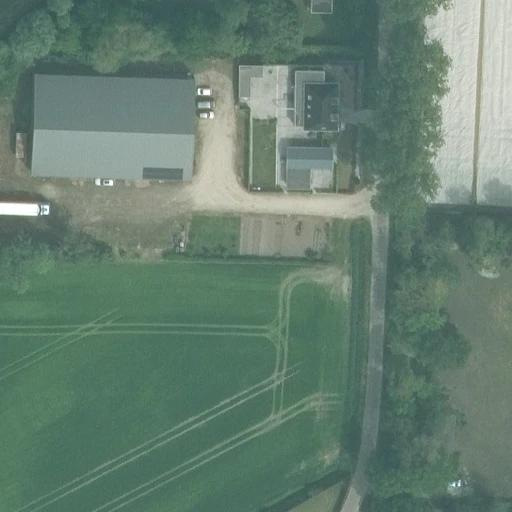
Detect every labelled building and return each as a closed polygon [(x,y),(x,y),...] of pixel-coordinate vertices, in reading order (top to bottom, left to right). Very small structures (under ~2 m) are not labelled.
[(262,44),(263,27),(239,26),(238,43),(262,44)] [(323,70),(294,69),(294,125),(304,125),(303,127),(336,128),(336,126),(339,126),(340,112),(336,112),(336,83),(323,83),(323,70)] [(33,71),(29,172),(87,174),(135,175),(190,177),(194,76),(33,71)] [(238,90),(238,100),(250,100),(250,90),(238,90)] [(272,117),(271,130),(284,130),(285,118),(272,117)] [(288,148),(287,186),(306,187),(307,166),(315,166),(315,168),(327,168),(327,165),(330,165),(331,148),(288,148)] [(452,457),(456,416),(436,414),(432,455),(452,457)]
